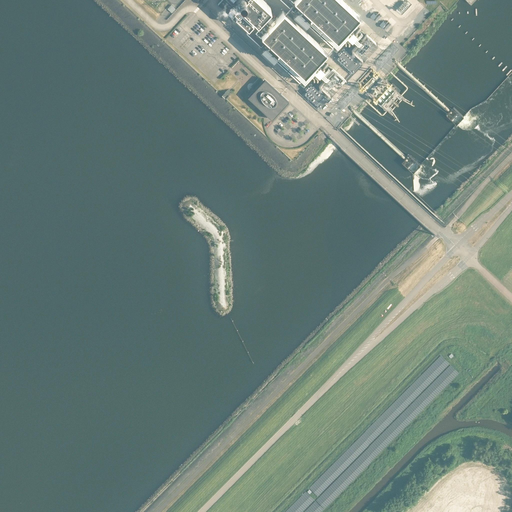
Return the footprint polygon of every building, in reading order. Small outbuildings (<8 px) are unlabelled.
[(221,0),(220,2),(227,8),(230,5),(225,0),(221,0)] [(265,10),(269,5),(263,0),(229,0),(229,1),(230,1),(230,0),(232,1),(232,0),(237,0),(236,1),(238,3),(237,4),(237,5),(239,3),(240,5),(239,7),(241,6),(243,7),(241,9),(242,9),(243,8),(245,9),(244,11),(245,10),(247,11),(246,13),(247,12),(249,13),(248,15),(250,14),(252,16),(250,17),(251,17),(252,16),(253,17),(252,18),(252,19),(254,18),(255,19),(254,19),(255,19),(256,20),(257,19),(256,19),(259,16),(262,19),(261,20),(262,20),(269,13),(269,12),(268,13),(265,10)] [(358,15),(342,0),(283,0),(330,44),(335,39),(336,38),(340,42),(341,42),(337,38),(337,37),(339,35),(343,39),(343,38),(343,37),(342,37),(339,34),(343,30),(344,30),(346,28),(345,28),(348,25),(349,25),(350,23),(358,15)] [(360,0),(357,4),(364,11),(370,5),(364,0),(360,0)] [(234,2),(231,6),(232,8),(233,7),(235,9),(232,13),(232,14),(230,16),(244,28),(246,26),(248,24),(250,21),(251,22),(253,20),(251,18),(250,19),(249,17),(249,16),(247,14),(247,15),(244,13),(242,11),(240,9),(238,7),(237,7),(235,5),(236,4),(234,2)] [(325,50),(281,9),(276,15),(274,17),(273,16),(266,23),(267,25),(261,31),(260,31),(258,33),(254,29),(258,24),(260,22),(258,19),(256,21),(254,20),(244,29),(297,79),(302,74),(303,74),(303,73),(307,77),(308,77),(304,73),(304,72),(306,70),(310,74),(310,73),(310,72),(309,72),(306,69),(310,65),(311,65),(313,63),(312,63),(315,60),(316,60),(317,58),(325,50)] [(378,9),(374,14),(372,11),(368,15),(374,20),(382,12),(378,9)] [(420,12),(406,27),(408,29),(422,14),(420,12)] [(388,18),(383,22),(381,20),(378,24),(383,29),(391,21),(388,18)] [(262,21),(260,23),(260,24),(256,28),(258,30),(259,29),(260,31),(263,27),(262,27),(264,25),(263,23),(264,23),(262,21)] [(348,26),(342,32),(353,43),(358,37),(360,38),(349,49),(359,58),(361,60),(361,59),(359,57),(363,53),(363,54),(367,58),(372,52),(368,49),(369,47),(374,42),(374,41),(359,27),(354,32),(348,26)] [(336,40),(332,44),(335,48),(340,43),(336,40)] [(361,64),(341,46),(335,52),(338,55),(335,57),(352,73),(361,64)] [(341,76),(326,62),(321,67),(315,61),(309,67),(320,78),(326,72),(327,73),(317,84),(326,94),(327,93),(328,95),(328,94),(326,92),(329,90),(330,91),(331,90),(329,89),(330,88),(335,92),(337,90),(334,87),(334,86),(333,85),(338,89),(340,87),(335,82),(336,82),(337,82),(337,81),(341,77),(342,77),(341,77),(341,76)] [(368,94),(369,93),(389,112),(393,118),(394,118),(390,113),(391,112),(385,107),(390,103),(398,94),(403,99),(411,103),(411,102),(403,98),(383,79),(384,78),(383,78),(382,78),(369,66),(355,80),(369,93),(368,94)] [(303,75),(299,79),(302,83),(307,78),(303,75)] [(287,100),(262,78),(246,95),(270,118),(287,100)] [(328,99),(308,81),(302,87),(305,90),(302,92),(319,108),(328,99)] [(348,112),(344,108),(343,109),(340,107),(339,108),(341,111),(340,112),(344,116),(348,112)]
